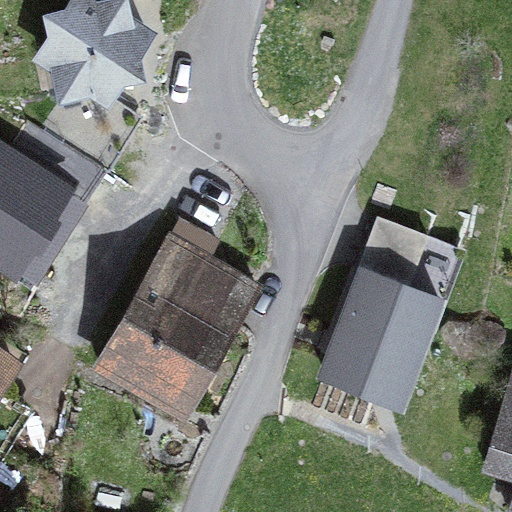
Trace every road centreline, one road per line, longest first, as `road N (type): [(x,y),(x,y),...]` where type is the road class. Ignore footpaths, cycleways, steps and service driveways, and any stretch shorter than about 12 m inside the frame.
road 1 (residential): [(202,511),(333,174)]
road 2 (residential): [(242,0),(226,66),(243,130),(333,174)]
road 3 (residential): [(333,174),(394,0)]
